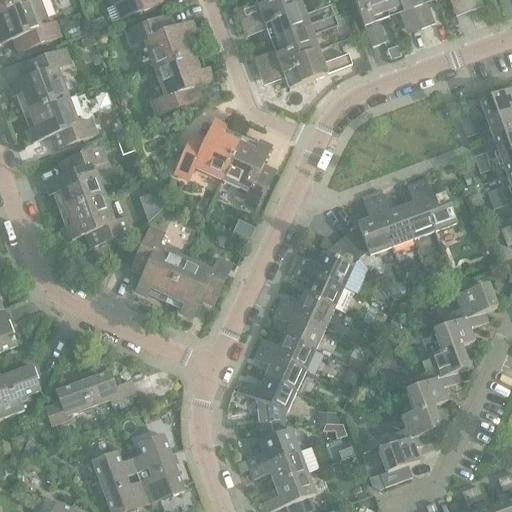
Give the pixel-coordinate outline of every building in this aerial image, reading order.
[(0,0),(0,14),(32,3),(30,0),(0,0)] [(128,0),(129,3),(116,8),(122,22),(163,7),(160,0),(128,0)] [(261,0),(263,5),(258,7),(262,19),(301,4),(299,0),(261,0)] [(387,14),(381,0),(353,0),(364,29),(375,25),(373,19),(387,14)] [(381,0),(387,14),(400,9),(403,15),(413,11),(409,0),(381,0)] [(409,0),(413,11),(424,7),(422,1),(424,0),(409,0)] [(32,3),(0,14),(0,47),(14,42),(19,55),(60,40),(55,26),(42,31),(32,3)] [(307,19),(301,4),(262,19),(266,29),(271,27),(276,41),(335,19),(331,10),(307,19)] [(335,19),(276,41),(281,54),(276,56),(280,68),(319,53),(314,39),(339,30),(335,19)] [(155,73),(193,58),(186,41),(194,38),(190,27),(173,33),(168,20),(127,35),(132,50),(145,45),(155,73)] [(30,114),(68,100),(58,73),(71,68),(65,53),(24,69),(29,82),(12,88),(16,99),(23,96),(30,114)] [(319,53),(280,68),(259,75),(264,88),(285,80),(284,78),(290,76),(295,90),(353,68),(349,58),(324,67),(319,53)] [(199,76),(193,58),(155,73),(165,101),(153,105),(158,119),(199,104),(194,90),(211,84),(207,73),(199,76)] [(487,124),(511,114),(511,93),(480,105),(487,124)] [(68,100),(30,114),(36,132),(29,135),(33,146),(50,140),(55,153),(97,138),(91,123),(78,128),(68,100)] [(511,114),(487,124),(494,141),(511,134),(511,114)] [(461,124),(464,132),(478,127),(474,119),(461,124)] [(194,171),(221,183),(238,147),(221,139),(225,131),(214,126),(206,143),(193,137),(175,177),(188,183),(194,171)] [(481,135),(478,127),(464,132),(467,140),(481,135)] [(511,134),(494,141),(500,160),(511,155),(511,134)] [(256,155),(238,147),(221,183),(248,196),(243,208),(257,215),(275,174),(262,168),(270,152),(259,147),(256,155)] [(66,212),(104,198),(94,170),(107,165),(101,151),(60,166),(64,180),(48,186),(52,197),(59,194),(66,212)] [(475,160),(478,168),(491,163),(488,155),(475,160)] [(511,155),(500,160),(507,177),(511,175),(511,155)] [(494,171),(491,163),(478,168),(481,176),(494,171)] [(426,181),(416,185),(434,234),(456,226),(444,194),(432,199),(426,181)] [(413,242),(434,234),(416,185),(407,189),(413,206),(401,211),(413,242)] [(488,195),(491,205),(505,200),(501,190),(488,195)] [(383,197),(373,201),(391,250),(413,242),(401,211),(389,215),(383,197)] [(104,198),(66,212),(73,230),(65,233),(69,244),(86,238),(91,251),(132,236),(127,222),(115,226),(104,198)] [(508,208),(505,200),(491,205),(495,213),(508,208)] [(369,258),(391,250),(373,201),(364,205),(370,222),(358,227),(358,229),(342,242),(358,262),(368,254),(369,258)] [(511,227),(501,232),(505,240),(511,237),(511,227)] [(168,299),(185,263),(157,251),(163,238),(149,232),(131,272),(145,278),(137,294),(148,299),(152,292),(168,299)] [(301,260),(296,269),(344,291),(354,269),(351,268),(358,262),(342,242),(324,256),(323,255),(317,267),(301,260)] [(185,263),(168,299),(185,307),(182,314),(193,319),(200,303),(213,309),(231,269),(218,263),(212,276),(185,263)] [(308,286),(303,297),(335,312),(344,291),(296,269),(292,278),(308,286)] [(442,320),(446,330),(474,320),(477,329),(488,325),(485,316),(496,312),(488,289),(456,301),(461,313),(442,320)] [(282,301),(277,311),(325,332),(335,312),(303,297),(298,308),(282,301)] [(289,327),(284,339),(315,353),(325,332),(277,311),(273,320),(289,327)] [(0,354),(17,348),(4,313),(0,314),(0,354)] [(395,316),(390,327),(399,331),(404,320),(395,316)] [(470,332),(477,329),(474,320),(446,330),(434,334),(442,356),(461,349),(461,350),(474,345),(470,332)] [(262,343),(258,352),(306,374),(315,353),(284,339),(279,350),(262,343)] [(415,381),(418,390),(447,380),(450,389),(461,385),(457,376),(469,372),(461,350),(461,349),(442,356),(429,361),(433,374),(415,381)] [(270,369),(265,380),(296,395),(306,374),(258,352),(254,361),(270,369)] [(0,407),(40,393),(31,368),(0,380),(0,407)] [(66,419),(111,402),(112,407),(135,398),(130,385),(115,391),(109,375),(56,395),(61,406),(46,412),(52,429),(68,423),(66,419)] [(367,376),(362,387),(371,391),(376,380),(367,376)] [(287,416),(296,395),(265,380),(259,392),(243,384),(239,394),(257,403),(260,425),(286,422),(285,415),(287,416)] [(442,392),(450,389),(447,380),(418,390),(406,394),(414,416),(433,409),(434,410),(447,405),(442,392)] [(387,440),(390,449),(418,439),(422,449),(433,445),(430,436),(442,431),(434,410),(433,409),(414,416),(401,420),(406,433),(387,440)] [(338,415),(328,415),(329,439),(339,438),(338,415)] [(246,463),(250,473),(299,455),(291,433),(287,434),(286,422),(260,425),(262,443),(259,444),(264,457),(246,463)] [(144,458),(133,463),(149,507),(185,494),(164,438),(140,447),(144,458)] [(390,449),(378,453),(387,477),(419,465),(414,452),(422,449),(418,439),(390,449)] [(110,511),(135,511),(149,507),(133,463),(121,467),(117,455),(92,464),(110,511)] [(271,476),(275,488),(307,476),(299,455),(250,473),(254,483),(271,476)] [(361,460),(366,471),(374,467),(370,456),(361,460)] [(315,498),(307,476),(275,488),(280,500),(262,506),(264,511),(278,511),(286,509),(286,511),(314,511),(310,500),(315,498)] [(502,496),(511,493),(507,479),(497,483),(502,496)] [(477,490),(469,493),(474,507),(482,504),(477,490)] [(466,510),(474,507),(469,493),(461,496),(466,510)] [(497,511),(511,511),(511,502),(496,509),(497,511)]
